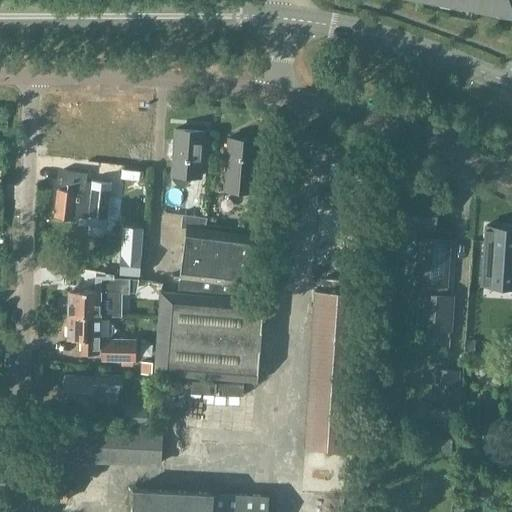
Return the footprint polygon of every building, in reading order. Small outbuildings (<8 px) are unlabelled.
[(511,0),(424,0),(511,16),(511,0)] [(130,152),(142,153),(144,137),(132,136),(133,122),(78,115),(74,148),(129,154),(130,152)] [(204,132),(190,131),(175,130),(172,178),(177,184),(185,185),(191,180),(191,178),(201,179),(204,132)] [(228,138),(224,190),(254,192),(258,141),(228,138)] [(87,218),(107,221),(111,183),(110,183),(110,184),(93,182),(93,181),(91,181),(91,182),(86,182),(87,173),(62,170),(60,190),(58,190),(55,218),(73,220),(73,217),(75,217),(87,218)] [(399,193),(398,210),(397,229),(417,230),(417,237),(415,238),(412,286),(421,286),(420,294),(418,294),(416,330),(452,333),(455,296),(447,296),(447,288),(448,288),(452,241),(433,240),(434,230),(435,230),(437,196),(399,193)] [(250,206),(248,232),(261,233),(263,207),(250,206)] [(185,215),(183,227),(186,227),(203,229),(204,217),(185,214),(185,215)] [(123,226),(120,274),(140,276),(143,227),(123,226)] [(486,226),(482,285),(511,286),(511,228),(501,228),(501,227),(486,226)] [(182,256),(180,275),(243,284),(246,265),(250,235),(203,229),(186,227),(182,256)] [(70,291),(69,315),(101,316),(101,303),(117,304),(118,293),(131,293),(132,279),(106,278),(106,292),(70,291)] [(307,451),(351,455),(359,327),(362,293),(319,290),(316,324),(307,451)] [(265,299),(177,293),(160,291),(154,375),(259,383),(265,299)] [(101,316),(69,315),(68,340),(83,340),(83,353),(99,353),(99,340),(100,340),(101,316)] [(103,360),(136,361),(136,341),(104,340),(103,360)] [(466,340),(464,354),(472,354),(474,341),(466,340)] [(143,363),(142,374),(152,375),(153,364),(143,363)] [(460,371),(450,370),(433,369),(431,400),(458,402),(460,371)] [(65,400),(95,402),(95,389),(120,391),(120,392),(122,392),(123,376),(96,373),(95,378),(66,376),(65,400)] [(484,399),(482,451),(498,452),(500,399),(484,399)] [(148,407),(125,405),(124,425),(147,426),(148,407)] [(63,459),(162,465),(163,432),(65,427),(63,459)] [(379,448),(379,440),(367,439),(366,447),(379,448)] [(441,439),(440,455),(450,456),(451,439),(441,439)] [(68,487),(55,486),(54,500),(67,501),(68,487)] [(131,511),(268,511),(269,496),(214,494),(133,490),(131,511)]
